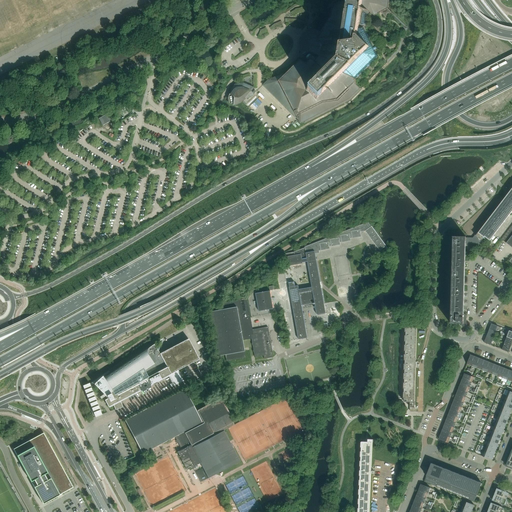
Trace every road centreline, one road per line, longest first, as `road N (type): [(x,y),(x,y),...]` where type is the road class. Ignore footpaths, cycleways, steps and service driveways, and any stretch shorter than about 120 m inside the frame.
road 1 (secondary): [(434,0),(435,51),(384,104),(243,174),(73,274),(12,297)]
road 2 (trunk): [(0,360),(325,180)]
road 3 (trunk): [(0,373),(160,302),(277,232)]
road 4 (trunk): [(312,173),(42,321)]
road 5 (unclassified): [(0,121),(72,99),(250,0)]
road 6 (trunk): [(119,333),(134,303),(246,241),(325,180)]
road 7 (trunk): [(277,232),(416,151),(511,133)]
road 8 (trunk): [(445,0),(449,37),(438,67),(312,173)]
road 9 (trunk): [(511,62),(312,173)]
road 10 (trunk): [(325,180),(511,78)]
road 11 (trunk): [(119,333),(232,269),(277,232)]
road 12 (residential): [(430,315),(432,240),(511,162)]
road 13 (trunk): [(451,0),(461,32),(446,83),(451,101),(477,123),(511,117)]
road 14 (residential): [(277,366),(280,355),(350,322),(430,315)]
road 15 (residential): [(511,359),(468,346),(425,452)]
road 16 (secondary): [(41,403),(104,511)]
